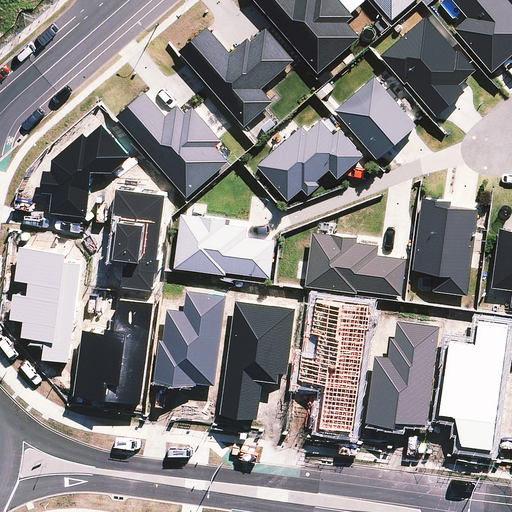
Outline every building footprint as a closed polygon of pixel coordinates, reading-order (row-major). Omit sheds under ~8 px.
[(260,0),(320,68),(363,31),(349,16),(355,11),(345,0),(260,0)] [(380,0),(393,15),(410,0),(380,0)] [(511,0),(459,0),(470,12),(456,23),(494,67),(511,50),(511,0)] [(427,12),(382,49),(407,78),(409,76),(438,110),(467,85),(461,79),(478,64),(461,45),(457,48),(427,12)] [(181,44),(247,120),(276,95),(264,82),(296,55),(268,23),(252,36),(249,33),(233,47),(209,20),(181,44)] [(377,70),(337,104),(380,153),(420,119),(377,70)] [(118,110),(188,191),(231,155),(218,140),(224,134),(195,100),(187,107),(180,99),(168,109),(147,84),(118,110)] [(309,125),(304,120),(260,159),(290,195),(305,183),(310,189),(322,179),(319,175),(331,163),(339,173),(366,150),(342,123),(335,129),(323,114),(309,125)] [(52,207),(89,211),(94,162),(113,166),(132,150),(104,117),(90,130),(86,127),(54,154),(53,165),(45,164),(44,186),(55,187),(52,207)] [(117,246),(128,248),(124,278),(156,282),(155,275),(157,274),(158,264),(161,265),(162,252),(160,251),(168,187),(120,181),(115,217),(121,218),(117,246)] [(470,289),(481,203),(453,199),(453,195),(424,191),(415,263),(438,265),(435,285),(470,289)] [(183,207),(176,262),(229,269),(229,266),(273,272),(278,234),(248,230),(249,220),(228,218),(229,213),(183,207)] [(511,222),(501,222),(493,282),(511,285),(511,222)] [(315,226),(308,280),(359,287),(360,284),(404,289),(409,252),(387,249),(387,244),(380,243),(381,239),(359,236),(359,231),(333,227),(333,228),(315,226)] [(68,255),(69,245),(21,239),(18,273),(31,275),(29,288),(16,287),(12,312),(26,314),(23,330),(48,332),(44,352),(72,357),(85,257),(68,255)] [(161,333),(155,373),(198,380),(199,376),(216,378),(229,290),(189,284),(186,305),(170,302),(165,334),(161,333)] [(345,293),(317,291),(313,324),(306,323),(300,373),(328,375),(322,418),(355,423),(368,322),(371,323),(372,298),(345,295),(345,293)] [(108,325),(86,322),(77,388),(144,397),(157,297),(120,292),(118,311),(114,311),(112,320),(110,320),(108,325)] [(297,303),(238,295),(222,409),(260,414),(265,374),(280,376),(282,367),(288,368),(297,303)] [(478,336),(452,333),(442,404),(458,407),(464,438),(495,441),(511,316),(481,312),(478,336)] [(429,417),(442,320),(399,315),(397,332),(393,332),(391,351),(377,350),(369,416),(399,420),(400,413),(429,417)]
